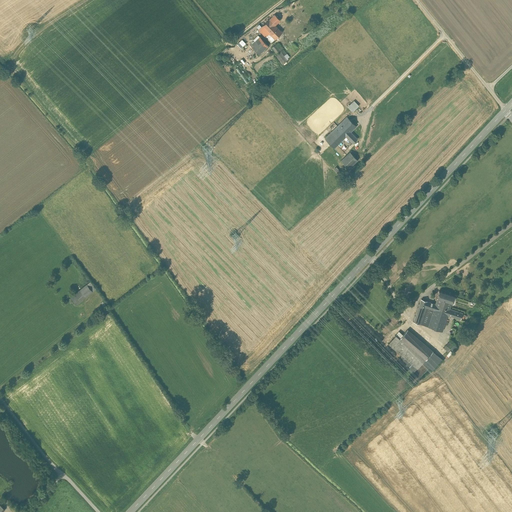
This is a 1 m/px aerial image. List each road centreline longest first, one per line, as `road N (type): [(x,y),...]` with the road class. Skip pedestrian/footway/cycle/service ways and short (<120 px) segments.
road 1 (tertiary): [(130,511),(504,109)]
road 2 (unclassified): [(0,398),(98,511)]
road 3 (unclassified): [(416,0),(504,109)]
road 4 (track): [(0,388),(100,307)]
